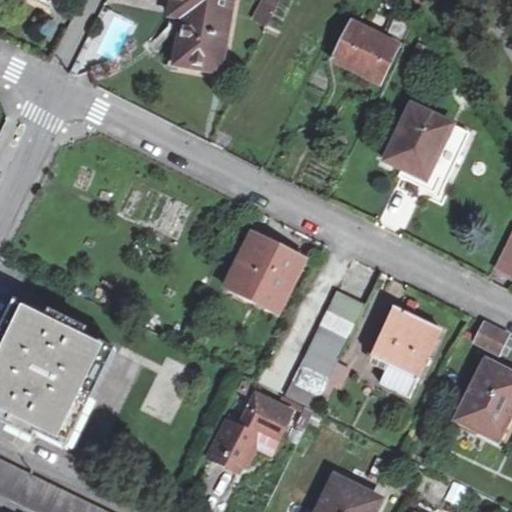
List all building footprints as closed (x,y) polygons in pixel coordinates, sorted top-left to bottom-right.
[(181,16),(174,64),(222,71),(232,0),(171,0),(170,14),(181,16)] [(276,0),(262,0),(257,13),(268,18),(276,0)] [(377,43),(363,36),(347,28),(331,60),(377,83),(395,45),(380,37),(377,43)] [(366,29),(363,36),(377,43),(380,37),(366,29)] [(381,160),(398,169),(421,180),(417,188),(434,196),(465,134),(447,125),(407,106),(381,160)] [(417,188),(421,180),(398,169),(394,177),(417,188)] [(511,275),(511,231),(495,266),(511,275)] [(226,290),(273,314),(299,263),(251,239),(226,290)] [(300,406),(309,410),(361,306),(334,292),(281,396),(300,406)] [(10,423),(57,447),(107,347),(58,324),(59,322),(53,319),(52,322),(17,305),(0,340),(0,418),(3,420),(2,424),(8,427),(10,423)] [(403,396),(434,333),(389,311),(367,356),(383,365),(375,382),(403,396)] [(504,335),(480,323),(469,343),(493,354),(504,335)] [(454,420),(490,438),(504,411),(511,395),(511,378),(483,363),(454,420)] [(218,421),(200,457),(232,471),(247,444),(256,448),(261,438),(272,444),(289,411),(252,393),(234,428),(218,421)] [(304,420),(309,410),(300,406),(295,415),(304,420)] [(511,415),(504,411),(490,438),(499,442),(511,418),(511,415)] [(0,496),(32,511),(106,511),(0,459),(0,496)] [(314,511),(369,511),(373,506),(328,484),(314,511)]
